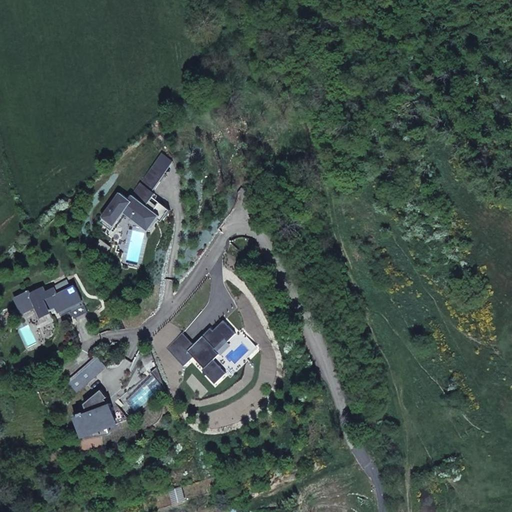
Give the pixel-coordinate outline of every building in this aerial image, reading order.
[(163,220),(172,208),(161,200),(158,204),(151,199),(157,192),(154,190),(168,171),(156,163),(131,197),(122,190),(100,220),(104,223),(101,228),(106,231),(109,227),(124,206),(149,225),(157,216),(163,220)] [(124,206),(109,227),(112,229),(125,211),(150,230),(152,227),(149,225),(124,206)] [(74,316),(88,310),(76,285),(71,287),(67,278),(53,285),(54,286),(46,290),(44,285),(31,291),(30,288),(15,295),(22,311),(31,308),(30,305),(35,303),(40,312),(48,307),(47,305),(54,302),(60,315),(71,309),(74,316)] [(253,347),(248,339),(242,343),(247,351),(253,347)] [(95,357),(75,374),(85,384),(104,366),(95,357)] [(75,374),(66,382),(75,392),(85,384),(75,374)] [(101,388),(99,390),(106,397),(108,396),(101,388)] [(77,417),(83,433),(95,428),(94,425),(104,421),(107,427),(119,423),(111,404),(106,397),(99,390),(91,398),(100,408),(88,412),(85,414),(85,412),(79,414),(80,416),(77,417)] [(88,412),(100,408),(91,398),(85,403),(88,412)] [(95,428),(83,433),(84,436),(107,427),(104,421),(94,425),(95,428)] [(186,500),(182,487),(170,491),(174,504),(186,500)]
